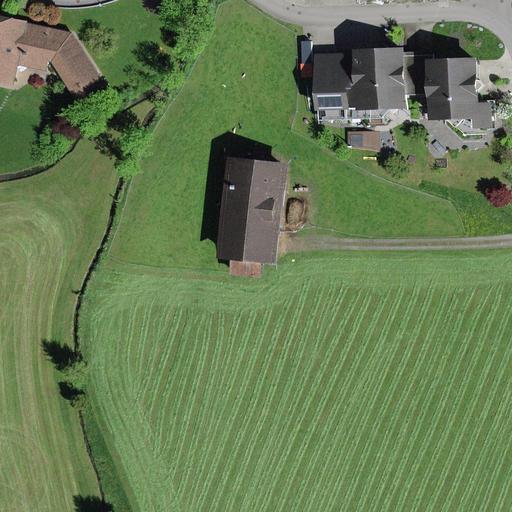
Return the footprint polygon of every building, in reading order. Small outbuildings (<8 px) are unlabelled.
[(27,26),(27,24),(0,18),(0,79),(14,83),(19,62),(47,68),(49,59),(56,60),(65,74),(74,68),(76,70),(79,68),(85,79),(84,84),(80,87),(86,97),(104,85),(73,36),(27,26)] [(355,86),(354,57),(319,58),(321,119),(385,118),(396,107),(406,106),(406,90),(420,89),(419,56),(404,56),(404,51),(391,52),(380,52),(361,53),(363,86),(355,86)] [(492,104),(479,105),(478,91),(478,81),(477,61),(435,63),(434,55),(419,56),(420,89),(435,89),(436,118),(447,118),(468,117),(477,116),(477,128),(493,127),(492,104)] [(86,97),(80,87),(84,84),(85,79),(79,68),(76,70),(74,68),(65,74),(82,100),(86,97)] [(478,91),(481,91),(486,85),(480,81),(478,81),(478,91)] [(447,118),(458,128),(468,117),(447,118)] [(264,260),(274,261),(285,167),(239,162),(229,256),(238,257),(236,273),(262,276),(264,260)]
